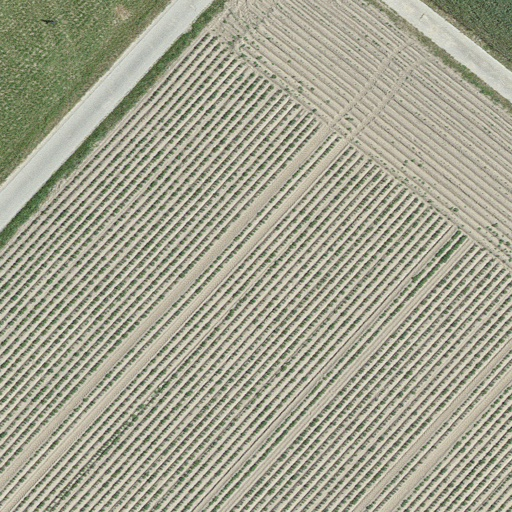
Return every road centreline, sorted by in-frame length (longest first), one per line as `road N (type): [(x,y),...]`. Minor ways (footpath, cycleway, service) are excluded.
road 1 (track): [(0,221),(208,0)]
road 2 (track): [(388,0),(511,95)]
